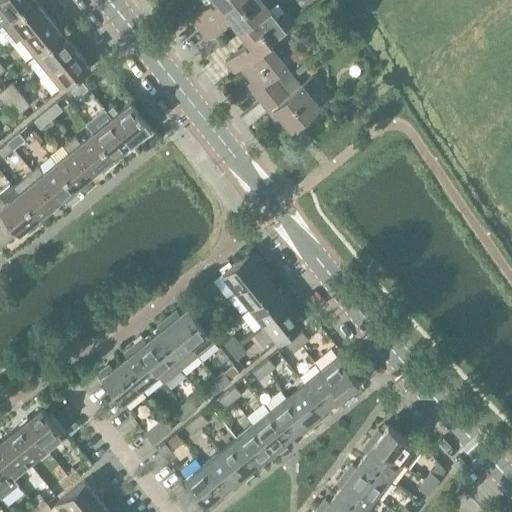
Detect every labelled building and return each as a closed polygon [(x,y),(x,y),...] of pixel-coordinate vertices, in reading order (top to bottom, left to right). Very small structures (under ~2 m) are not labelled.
[(37,0),(32,0),(0,26),(0,28),(12,43),(19,38),(49,14),(37,0)] [(0,0),(0,26),(32,0),(0,0)] [(191,18),(199,28),(232,0),(214,0),(216,2),(213,5),(210,2),(191,18)] [(228,17),(240,31),(267,8),(260,0),(232,0),(199,28),(207,38),(227,22),(224,20),(228,17)] [(241,66),(240,66),(268,42),(268,43),(295,21),(287,11),(276,19),(267,8),(240,31),(251,45),(247,48),(245,45),(226,61),(234,71),(241,66)] [(33,55),(63,31),(49,14),(19,38),(33,55)] [(47,72),(76,48),(63,31),(33,55),(47,72)] [(247,83),(261,101),(293,74),(285,65),(296,55),(288,46),(278,54),(268,43),(268,42),(240,66),(241,66),(252,79),(247,83)] [(61,89),(91,65),(76,48),(47,72),(61,89)] [(111,69),(105,61),(94,71),(100,78),(111,69)] [(293,74),(261,101),(275,118),(280,114),(291,129),(320,104),(310,92),(320,84),(312,74),(301,83),(293,74)] [(82,80),(71,89),(77,97),(89,88),(82,80)] [(14,98),(22,92),(12,81),(5,87),(14,98)] [(0,90),(0,96),(6,104),(14,98),(5,87),(0,90)] [(31,104),(22,92),(14,98),(23,110),(31,104)] [(15,116),(23,110),(14,98),(6,104),(15,116)] [(45,110),(51,118),(63,109),(57,101),(45,110)] [(113,105),(107,110),(132,140),(138,135),(141,139),(154,129),(131,101),(118,112),(113,105)] [(105,108),(86,123),(93,132),(116,159),(128,149),(125,145),(132,140),(107,110),(105,108)] [(51,118),(45,110),(34,119),(40,127),(51,118)] [(8,141),(14,148),(26,139),(19,131),(8,141)] [(69,140),(94,171),(100,166),(103,169),(116,159),(93,132),(81,142),(76,135),(69,140)] [(88,175),(94,171),(69,140),(63,145),(68,152),(56,162),(79,189),(91,179),(88,175)] [(14,148),(8,141),(0,146),(0,153),(3,157),(14,148)] [(32,170),(57,201),(63,196),(66,200),(79,189),(56,162),(44,172),(38,165),(32,170)] [(51,205),(57,201),(32,170),(13,186),(41,220),(54,209),(51,205)] [(0,234),(0,247),(26,226),(29,230),(41,220),(13,186),(11,183),(0,191),(0,196),(0,208),(13,224),(0,234)] [(237,289),(267,265),(259,255),(255,258),(248,251),(222,271),(237,289)] [(250,306),(276,285),(270,278),(274,275),(267,265),(237,289),(250,306)] [(250,306),(241,313),(255,330),(264,323),(294,299),(286,289),(282,292),(276,285),(250,306)] [(278,341),(304,320),(298,312),(302,308),(294,299),(264,323),(278,341)] [(204,316),(212,309),(206,301),(197,308),(204,316)] [(215,340),(209,332),(188,306),(180,312),(177,308),(167,316),(198,355),(215,340)] [(212,309),(204,316),(210,324),(219,317),(212,309)] [(198,355),(167,316),(157,324),(160,328),(153,334),(181,368),(198,355)] [(294,335),(301,344),(309,337),(302,329),(294,335)] [(181,368),(153,334),(146,340),(143,336),(133,343),(157,373),(157,374),(164,382),(181,368)] [(231,350),(239,343),(233,335),(225,342),(231,350)] [(293,350),(301,344),(294,335),(286,342),(293,350)] [(157,373),(133,343),(124,351),(127,355),(120,361),(141,387),(157,374),(157,373)] [(231,350),(237,357),(246,351),(239,343),(231,350)] [(359,379),(338,354),(321,368),(345,398),(355,390),(351,386),(359,379)] [(275,365),(269,356),(261,363),(267,371),(275,365)] [(141,387),(120,361),(113,367),(110,363),(99,371),(123,401),(141,387)] [(260,377),(267,371),(261,363),(253,369),(260,377)] [(335,406),(345,398),(321,368),(304,381),(325,407),(332,402),(335,406)] [(216,377),(223,385),(231,379),(224,371),(216,377)] [(223,385),(216,377),(208,383),(215,392),(223,385)] [(318,413),(325,407),(304,381),(287,395),(311,425),(321,417),(318,413)] [(227,390),(233,398),(241,392),(234,384),(227,390)] [(225,405),(233,398),(227,390),(219,396),(225,405)] [(301,433),(311,425),(287,395),(270,409),(291,435),(298,429),(301,433)] [(182,404),(189,413),(197,406),(190,398),(182,404)] [(189,413),(182,404),(174,411),(181,419),(189,413)] [(42,406),(24,421),(48,450),(65,436),(42,406)] [(284,441),(291,435),(270,409),(253,423),(277,452),(287,445),(284,441)] [(193,417),(200,426),(208,419),(201,411),(193,417)] [(145,432),(153,442),(172,426),(165,417),(145,432)] [(192,432),(200,426),(193,417),(185,424),(192,432)] [(7,434),(31,464),(48,450),(24,421),(7,434)] [(378,427),(370,438),(401,461),(408,466),(424,444),(418,438),(414,442),(388,422),(382,431),(378,427)] [(236,436),(257,462),(264,456),(267,460),(277,452),(253,423),(236,436)] [(7,434),(0,439),(0,459),(14,477),(31,464),(7,434)] [(250,468),(257,462),(236,436),(219,450),(243,480),(253,472),(250,468)] [(362,458),(388,478),(401,461),(370,438),(363,448),(367,451),(362,458)] [(165,440),(157,446),(164,455),(172,448),(165,440)] [(234,488),(243,480),(219,450),(203,463),(223,489),(230,484),(234,488)] [(344,472),(375,495),(388,478),(362,458),(356,465),(352,462),(344,472)] [(0,459),(0,495),(2,497),(19,483),(14,477),(0,459)] [(223,489),(203,463),(185,478),(209,508),(220,499),(216,495),(223,489)] [(75,468),(67,474),(73,481),(81,475),(75,468)] [(431,471),(425,479),(434,485),(440,477),(431,471)] [(335,493),(361,511),(362,511),(375,495),(344,472),(337,482),(341,485),(335,493)] [(73,481),(67,474),(59,481),(65,488),(73,481)] [(85,479),(55,503),(62,511),(80,511),(99,497),(85,479)] [(434,485),(425,479),(419,487),(427,493),(434,485)] [(318,507),(324,511),(361,511),(335,493),(330,500),(325,497),(318,507)] [(42,495),(34,502),(39,508),(47,502),(42,495)] [(111,511),(99,497),(80,511),(111,511)] [(34,511),(39,508),(34,502),(26,508),(28,511),(34,511)]
